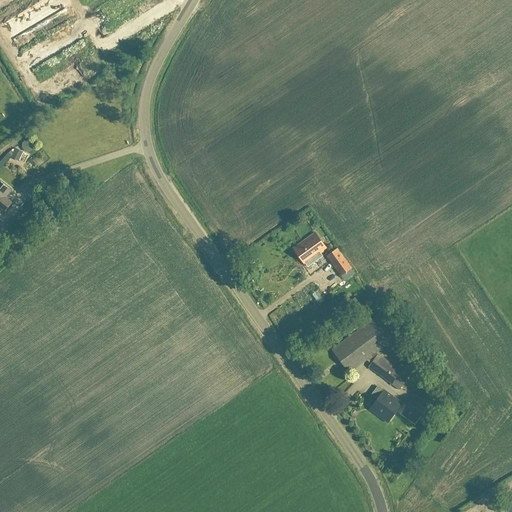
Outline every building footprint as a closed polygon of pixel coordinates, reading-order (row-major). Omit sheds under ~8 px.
[(0,201),(8,208),(11,203),(6,198),(11,191),(0,181),(0,201)] [(305,265),(327,250),(315,233),(293,249),(305,265)] [(341,276),(351,269),(337,250),(327,257),(341,276)] [(392,313),(385,318),(395,332),(402,326),(392,313)] [(400,390),(409,377),(375,353),(398,336),(381,314),(332,351),(349,373),(366,360),(371,364),(369,367),(400,390)] [(377,387),(371,396),(377,400),(370,410),(387,423),(401,404),(384,391),(383,392),(377,387)] [(421,417),(429,406),(413,395),(405,407),(421,417)] [(511,511),(511,498),(502,504),(506,511),(511,511)]
